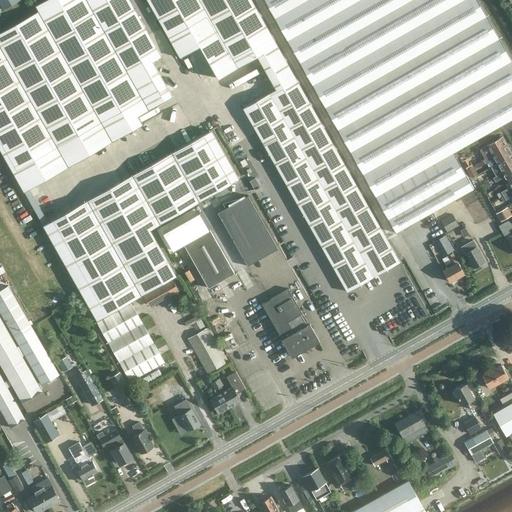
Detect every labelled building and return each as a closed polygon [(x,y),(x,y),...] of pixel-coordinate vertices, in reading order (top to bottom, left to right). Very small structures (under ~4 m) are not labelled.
[(0,0),(0,5),(8,19),(26,9),(20,0),(0,0)] [(0,30),(0,153),(22,192),(142,124),(137,116),(172,96),(152,61),(161,56),(128,0),(43,0),(34,6),(37,10),(0,30)] [(348,292),(400,263),(280,51),(251,0),(147,0),(179,57),(199,46),(218,78),(257,55),(276,87),(243,106),(348,292)] [(511,119),(511,61),(477,0),(260,0),(272,20),(274,18),(396,232),(474,188),(454,152),(511,119)] [(239,179),(211,130),(41,226),(95,321),(176,275),(150,229),(239,179)] [(481,161),(483,160),(507,146),(501,136),(486,145),(489,150),(478,156),(481,161)] [(497,164),(511,154),(507,146),(483,160),(485,164),(494,159),(497,164)] [(495,176),(511,166),(511,154),(497,164),(490,167),(495,176)] [(466,169),(472,166),(468,158),(462,162),(466,169)] [(504,177),(507,182),(511,178),(511,166),(493,177),(495,182),(504,177)] [(511,178),(507,182),(510,187),(501,192),(503,196),(511,190),(511,178)] [(511,195),(511,190),(503,196),(506,200),(511,195)] [(248,196),(249,195),(248,195),(217,212),(248,265),(248,264),(277,248),(248,196)] [(496,213),(501,222),(511,215),(511,214),(507,207),(496,213)] [(447,232),(459,225),(452,213),(449,215),(446,210),(438,215),(441,220),(447,232)] [(511,227),(511,217),(498,225),(504,235),(510,232),(508,229),(511,227)] [(466,227),(460,230),(464,237),(470,234),(466,227)] [(184,244),(205,280),(209,287),(235,273),(210,229),(184,244)] [(445,234),(436,240),(445,255),(454,250),(445,234)] [(461,246),(465,252),(473,268),(485,261),(473,240),(461,246)] [(449,281),(464,273),(453,252),(447,255),(452,264),(442,270),(449,281)] [(180,292),(172,279),(155,289),(162,302),(180,292)] [(8,286),(0,290),(0,310),(19,345),(24,354),(36,374),(41,384),(58,374),(8,286)] [(319,341),(309,323),(289,289),(262,304),(282,339),(292,356),(319,341)] [(116,313),(97,322),(130,381),(161,364),(165,362),(131,303),(115,312),(116,313)] [(201,313),(185,321),(187,325),(203,317),(201,313)] [(0,317),(0,362),(10,380),(13,385),(22,402),(42,391),(22,356),(17,347),(0,317)] [(207,373),(226,363),(206,328),(188,338),(207,373)] [(65,357),(57,361),(63,372),(71,367),(65,357)] [(491,369),(499,383),(508,377),(501,364),(491,369)] [(491,369),(481,375),(489,388),(499,383),(491,369)] [(226,376),(231,386),(224,390),(221,386),(223,384),(220,378),(215,380),(230,407),(241,400),(237,393),(246,388),(236,371),(226,376)] [(136,400),(126,383),(120,372),(110,377),(126,405),(136,400)] [(26,420),(8,388),(5,382),(0,374),(0,408),(11,428),(26,420)] [(91,377),(80,383),(92,404),(103,398),(91,377)] [(10,380),(5,382),(8,388),(13,385),(10,380)] [(218,413),(230,407),(215,380),(210,382),(217,394),(210,398),(218,413)] [(454,390),(463,405),(467,403),(470,409),(477,405),(465,383),(454,390)] [(73,395),(65,399),(69,405),(77,400),(73,395)] [(510,402),(506,395),(499,399),(504,406),(510,402)] [(188,430),(190,429),(192,429),(194,428),(195,426),(200,423),(187,401),(182,404),(185,411),(179,414),(188,430)] [(395,423),(403,438),(428,424),(420,409),(395,423)] [(46,443),(60,435),(47,413),(33,421),(46,443)] [(470,434),(481,428),(475,415),(463,422),(470,434)] [(141,452),(143,451),(144,453),(148,450),(147,449),(153,446),(147,436),(149,435),(145,429),(144,430),(140,422),(133,425),(137,434),(133,436),(141,452)] [(494,423),(487,427),(501,453),(508,449),(494,423)] [(114,447),(111,448),(120,464),(132,457),(124,442),(123,442),(121,438),(122,438),(116,428),(104,435),(102,431),(97,434),(105,447),(112,443),(114,447)] [(472,438),(479,450),(493,442),(486,430),(472,438)] [(188,437),(191,445),(207,440),(205,431),(188,437)] [(91,439),(85,443),(91,453),(97,450),(91,439)] [(78,479),(82,477),(87,485),(95,480),(92,474),(98,471),(92,460),(90,460),(83,447),(79,442),(68,447),(72,453),(71,454),(76,462),(77,462),(79,466),(78,467),(77,464),(71,467),(78,479)] [(391,457),(386,448),(370,457),(375,466),(386,460),(388,462),(392,460),(391,457)] [(353,476),(341,454),(326,463),(338,484),(353,476)] [(432,478),(449,468),(443,457),(425,467),(432,478)] [(27,468),(22,471),(28,484),(33,481),(27,468)] [(303,475),(317,499),(330,492),(317,468),(303,475)] [(9,479),(16,492),(24,488),(17,475),(9,479)] [(0,495),(4,494),(11,490),(3,476),(0,477),(0,495)] [(37,485),(49,506),(60,500),(51,483),(48,478),(37,485)] [(426,511),(408,479),(349,511),(426,511)] [(37,511),(38,511),(49,506),(37,485),(33,487),(36,492),(29,496),(37,511)] [(280,491),(279,491),(287,506),(288,506),(291,511),(294,511),(303,508),(299,500),(291,485),(285,488),(283,487),(281,489),(280,491)] [(13,493),(12,494),(6,497),(3,498),(5,503),(15,498),(13,493)] [(259,502),(264,511),(277,511),(279,511),(270,496),(265,499),(265,498),(261,498),(259,502)] [(10,510),(5,511),(18,511),(15,507),(12,501),(6,504),(10,510)]
